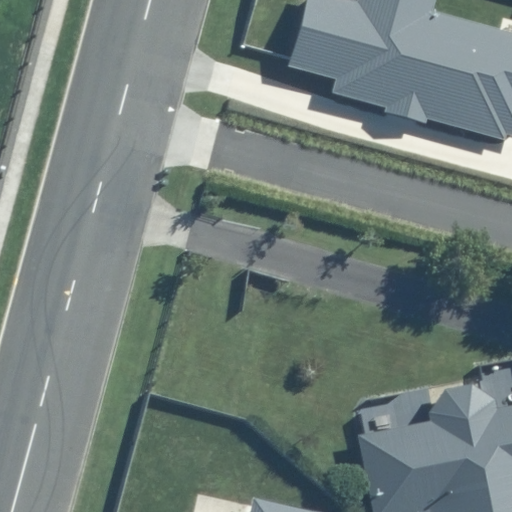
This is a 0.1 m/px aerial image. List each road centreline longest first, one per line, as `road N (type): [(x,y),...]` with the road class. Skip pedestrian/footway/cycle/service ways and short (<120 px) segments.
road 1 (unclassified): [(12,511),(150,0)]
road 2 (unknown): [(119,115),(511,235)]
